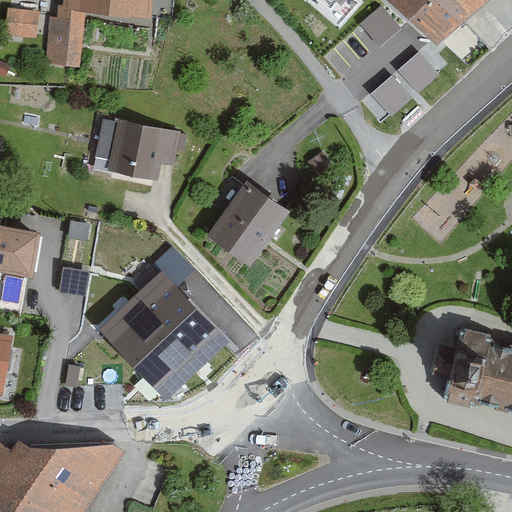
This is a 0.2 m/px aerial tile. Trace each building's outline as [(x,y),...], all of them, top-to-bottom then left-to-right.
[(154,0),(68,0),(67,9),(152,19),(154,0)] [(446,0),(406,0),(443,42),(465,23),(446,0)] [(446,0),(465,23),(492,0),(446,0)] [(380,43),(402,24),(383,2),(361,21),(380,43)] [(7,32),(36,35),(39,7),(10,4),(7,32)] [(370,90),(392,115),(442,71),(420,46),(370,90)] [(182,130),(121,118),(110,171),(163,181),(166,167),(175,169),(182,130)] [(253,181),(215,232),(256,263),(294,211),(253,181)] [(37,235),(0,228),(0,269),(30,275),(37,235)] [(64,266),(61,287),(86,290),(89,269),(64,266)] [(168,278),(110,329),(166,392),(224,340),(168,278)] [(18,338),(0,334),(0,393),(6,395),(18,338)] [(511,350),(463,339),(460,352),(454,377),(450,391),(511,406),(511,350)] [(79,511),(128,445),(4,443),(0,448),(0,511),(79,511)]
